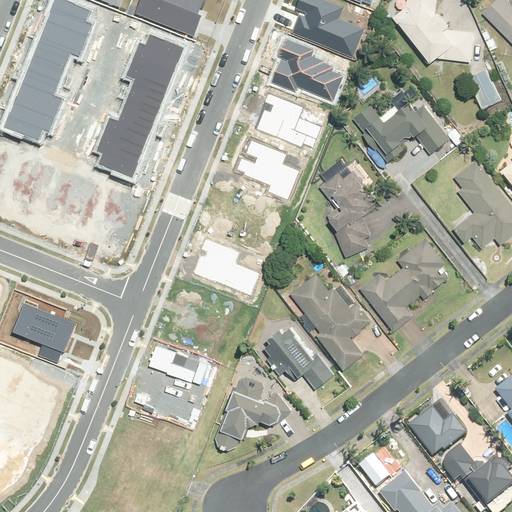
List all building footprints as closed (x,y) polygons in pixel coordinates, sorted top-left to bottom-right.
[(51,12),(47,21),(88,36),(92,24),(86,21),(90,10),(65,0),(54,0),(50,11),(51,12)] [(137,0),(132,12),(189,34),(202,0),(137,0)] [(302,11),(293,34),(354,58),(365,29),(341,19),(345,8),(325,0),(299,0),(296,8),(302,11)] [(437,8),(438,0),(409,0),(409,5),(395,17),(414,41),(416,39),(434,62),(441,57),(444,58),(467,60),(473,61),(476,32),(449,29),(453,26),(442,12),(436,17),(437,8)] [(511,3),(509,0),(498,0),(486,13),(498,26),(510,38),(511,40),(511,3)] [(47,21),(39,41),(70,53),(80,56),(88,36),(47,21)] [(133,54),(174,70),(177,61),(178,61),(184,46),(150,33),(145,45),(138,42),(133,54)] [(283,58),(273,82),(295,91),(297,86),(336,102),(347,75),(334,70),(337,65),(313,55),(315,51),(286,39),(279,56),(283,58)] [(39,41),(34,55),(65,68),(70,53),(39,41)] [(135,78),(166,90),(174,70),(133,54),(126,74),(135,78)] [(34,55),(28,70),(59,82),(65,68),(34,55)] [(469,78),(484,109),(503,100),(487,69),(469,78)] [(28,70),(22,84),(54,96),(59,82),(28,70)] [(129,93),(161,105),(166,90),(135,78),(129,93)] [(22,84),(15,102),(56,118),(63,99),(54,96),(22,84)] [(264,110),(256,130),(302,147),(304,143),(315,147),(323,126),(300,117),(304,106),(268,92),(264,103),(274,107),(271,113),(264,110)] [(124,107),(155,119),(161,105),(129,93),(124,107)] [(10,113),(4,127),(39,140),(43,131),(50,133),(56,118),(15,102),(11,113),(10,113)] [(453,138),(430,109),(426,105),(419,110),(414,103),(402,112),(397,106),(383,116),(378,110),(374,104),(356,118),(368,133),(365,134),(376,148),(383,142),(390,151),(385,155),(388,159),(390,162),(405,150),(401,146),(417,133),(431,152),(433,154),(453,138)] [(118,121),(150,133),(155,119),(124,107),(118,121)] [(101,136),(143,152),(150,133),(118,121),(109,118),(101,136)] [(99,164),(134,177),(139,163),(143,152),(101,136),(96,151),(103,154),(99,164)] [(242,158),(238,169),(272,184),(269,192),(288,200),(300,172),(284,165),(288,155),(251,139),(245,153),(257,158),(255,163),(242,158)] [(462,147),(467,152),(474,146),(470,141),(462,147)] [(505,243),(511,237),(511,201),(479,159),(476,161),(473,163),(457,177),(465,187),(461,191),(477,212),(458,227),(456,228),(467,242),(469,241),(476,236),(485,248),(487,246),(497,238),(503,245),(505,243)] [(511,163),(502,172),(511,184),(511,163)] [(373,193),(368,186),(356,170),(345,178),(341,172),(328,182),(323,187),(339,208),(330,215),(340,238),(342,242),(348,257),(371,247),(370,245),(367,238),(373,235),(365,217),(382,204),(373,193)] [(427,298),(436,291),(452,278),(442,266),(447,263),(428,238),(400,259),(406,267),(392,279),(388,281),(382,273),(375,279),(362,288),(368,295),(365,298),(370,304),(373,302),(396,332),(399,330),(415,317),(412,313),(408,307),(424,294),(427,298)] [(200,257),(194,272),(253,295),(261,274),(236,264),(240,253),(206,239),(202,249),(207,252),(204,259),(200,257)] [(283,255),(289,258),(292,252),(286,249),(283,255)] [(363,328),(374,320),(360,303),(353,309),(351,306),(356,301),(343,284),(337,289),(336,287),(331,291),(318,274),(301,288),(293,294),(301,304),(323,332),(319,335),(347,371),(367,355),(363,350),(353,337),(354,336),(355,337),(365,330),(363,328)] [(347,278),(352,285),(356,282),(351,275),(347,278)] [(24,306),(14,332),(43,344),(39,353),(60,362),(75,326),(24,306)] [(316,356),(314,354),(293,328),(287,333),(284,329),(271,340),(273,342),(267,347),(274,356),(269,359),(280,373),(283,376),(290,370),(298,380),(302,376),(304,378),(307,376),(318,390),(338,374),(320,352),(316,356)] [(262,424),(263,425),(265,421),(277,426),(295,411),(280,393),(268,402),(262,399),(266,387),(264,382),(249,376),(243,379),(231,410),(229,410),(224,425),(218,439),(222,447),(232,451),(239,448),(243,438),(248,440),(249,437),(253,429),(262,424)] [(511,378),(497,389),(511,408),(511,412),(510,414),(511,417),(511,378)] [(411,424),(435,453),(444,445),(446,447),(468,430),(455,414),(446,421),(433,406),(411,424)] [(511,471),(511,470),(511,469),(511,464),(511,463),(508,461),(505,460),(503,459),(500,459),(497,460),(492,464),(489,461),(485,459),(481,458),(477,458),(474,460),(462,445),(450,454),(448,457),(447,460),(446,463),(447,466),(448,469),(458,482),(464,477),(481,500),(488,509),(490,507),(493,511),(505,511),(510,509),(508,508),(501,499),(511,490),(511,471)] [(461,511),(454,503),(447,509),(442,503),(436,508),(407,472),(381,492),(396,511),(398,511),(400,511),(401,511),(461,511)]
